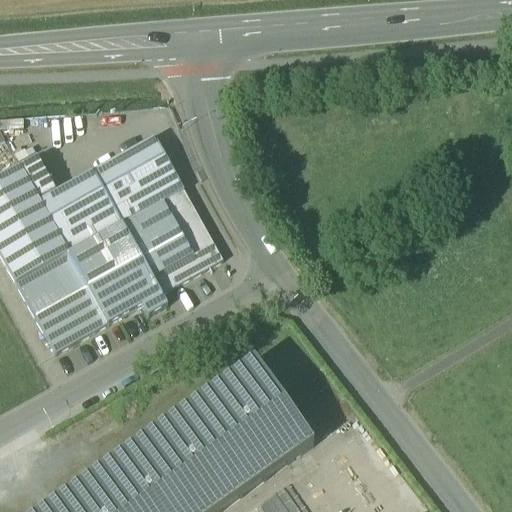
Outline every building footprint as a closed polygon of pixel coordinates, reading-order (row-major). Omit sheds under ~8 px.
[(39,207),(108,329),(141,310),(147,321),(166,310),(161,299),(223,265),(154,143),(56,197),(39,207)] [(37,162),(20,172),(39,207),(56,197),(37,162)] [(39,207),(20,172),(0,182),(0,260),(55,359),(108,329),(39,207)] [(253,370),(53,511),(218,511),(308,448),(253,370)] [(290,511),(276,490),(239,511),(290,511)]
